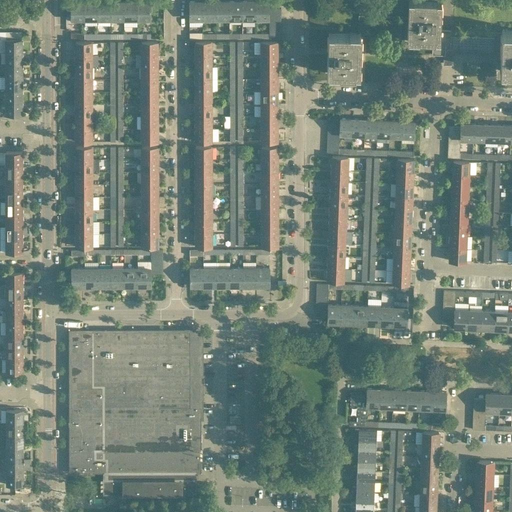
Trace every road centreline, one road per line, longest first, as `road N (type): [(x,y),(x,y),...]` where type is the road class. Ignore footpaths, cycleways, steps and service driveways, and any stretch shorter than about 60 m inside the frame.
road 1 (residential): [(176,314),(288,313),(297,306),(297,97)]
road 2 (residential): [(176,314),(177,0)]
road 3 (tertiary): [(47,312),(47,127)]
road 4 (residential): [(430,268),(436,102)]
road 5 (residential): [(436,102),(297,97)]
road 6 (residential): [(47,312),(176,314)]
